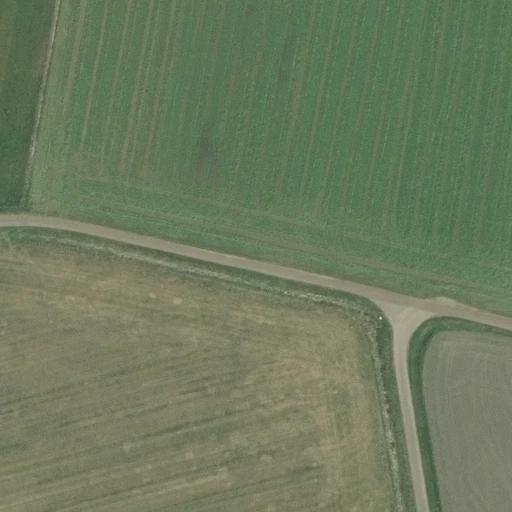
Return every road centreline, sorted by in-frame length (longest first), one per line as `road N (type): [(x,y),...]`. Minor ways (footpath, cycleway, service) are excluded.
road 1 (track): [(0,221),(55,224),(511,325)]
road 2 (track): [(400,298),(401,375),(423,511)]
